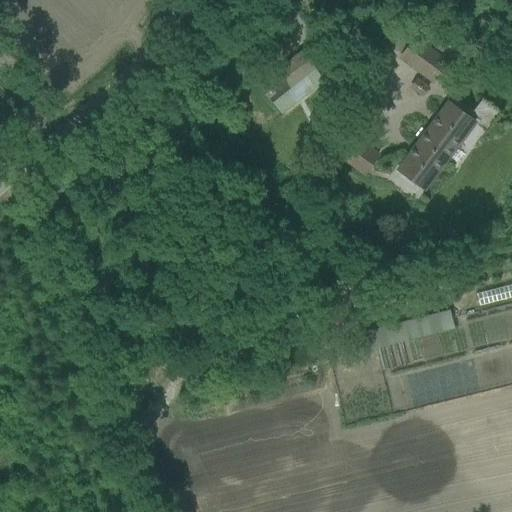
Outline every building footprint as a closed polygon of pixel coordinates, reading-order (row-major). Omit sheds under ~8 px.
[(447,60),(420,41),(414,37),(398,60),(431,83),(447,60)] [(279,113),(322,79),(314,69),(301,52),(258,86),(271,103),(279,113)] [(416,78),(408,88),(421,98),(429,88),(416,78)] [(431,151),(443,159),(471,122),(484,132),(498,113),(481,99),(472,111),(456,100),(451,107),(448,104),(423,137),(435,146),(431,151)] [(342,130),(328,151),(363,176),(378,155),(342,130)] [(398,170),(414,182),(421,187),(443,159),(431,151),(435,146),(423,137),(398,170)] [(369,313),(358,275),(330,283),(330,286),(322,288),(332,323),(369,313)] [(449,311),(326,342),(330,360),(454,329),(449,311)] [(299,314),(290,334),(302,339),(311,319),(299,314)] [(147,373),(164,364),(158,354),(141,363),(147,373)]
